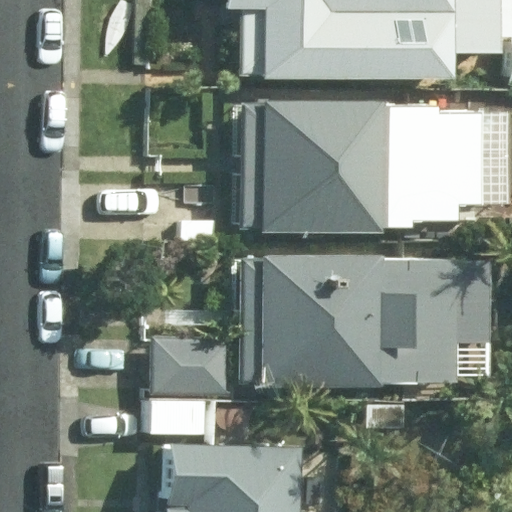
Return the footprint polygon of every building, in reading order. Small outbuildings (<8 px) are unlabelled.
[(183,0),(184,7),(212,7),(211,68),(224,67),(224,73),(423,75),(421,32),(472,33),(472,12),(502,13),(502,0),(183,0)] [(511,84),(511,32),(490,32),(491,85),(511,84)] [(408,103),(209,100),(208,234),(379,229),(379,219),(429,220),(430,201),(481,202),(481,111),(408,110),(408,103)] [(429,258),(209,256),(209,385),(426,380),(429,258)] [(206,337),(129,336),(129,393),(205,395),(206,337)] [(240,398),(198,399),(197,426),(241,425),(240,398)] [(268,511),(269,445),(136,442),(134,511),(268,511)]
